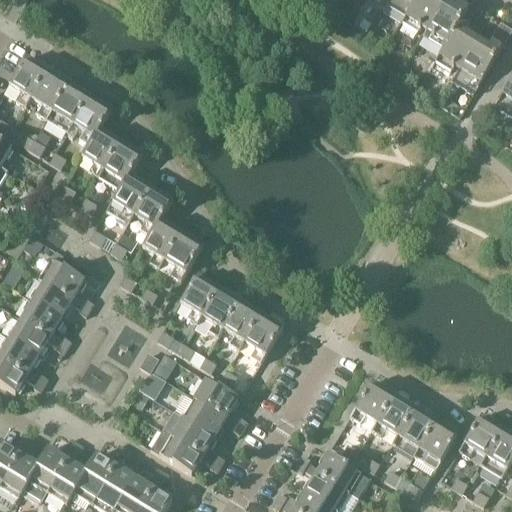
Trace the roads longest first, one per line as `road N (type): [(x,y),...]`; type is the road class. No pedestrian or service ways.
road 1 (residential): [(336,343),(228,275),(120,98),(4,26)]
road 2 (residential): [(229,511),(80,426),(0,424)]
road 3 (residential): [(232,511),(336,343)]
road 4 (residential): [(511,414),(440,407),(336,343)]
